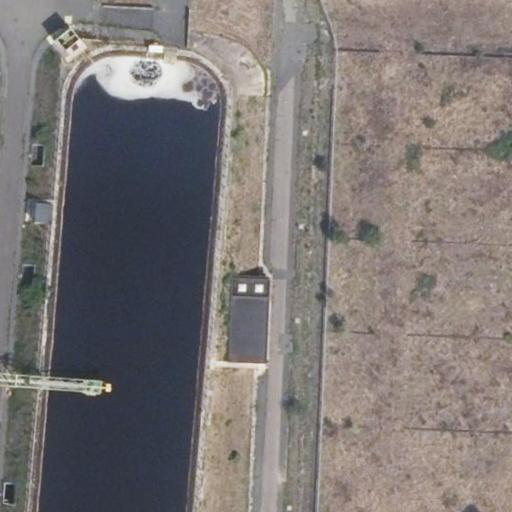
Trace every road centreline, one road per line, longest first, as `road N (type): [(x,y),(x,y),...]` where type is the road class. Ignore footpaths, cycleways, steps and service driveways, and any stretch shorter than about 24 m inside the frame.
road 1 (unclassified): [(271,511),(296,34)]
road 2 (unknown): [(0,273),(16,20)]
